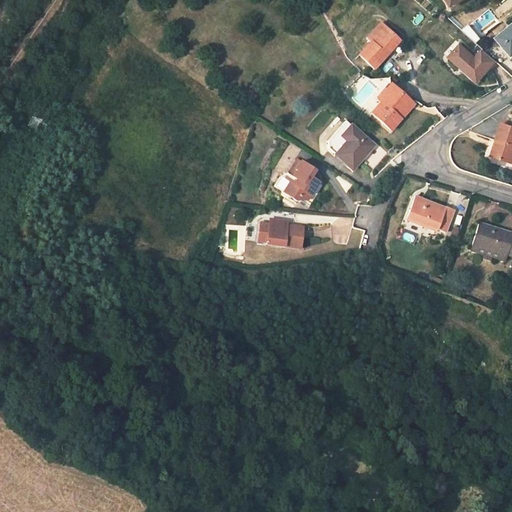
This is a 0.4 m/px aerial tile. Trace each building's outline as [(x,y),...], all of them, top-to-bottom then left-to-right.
[(508,9),(511,5),(511,0),(507,0),(503,3),(508,9)] [(475,20),(479,26),(488,20),(485,14),(475,20)] [(397,39),(380,24),(366,38),(371,43),(359,55),(374,69),(386,57),(384,54),(397,39)] [(500,41),(505,47),(509,44),(504,38),(500,41)] [(462,45),(457,40),(445,53),(450,58),(462,45)] [(496,62),(483,50),(476,58),(462,45),(450,58),(476,82),(489,68),(490,69),(496,62)] [(288,77),(295,71),(288,63),(281,70),(288,77)] [(338,71),(344,77),(350,70),(345,64),(338,71)] [(390,130),(400,119),(397,117),(410,102),(391,84),(377,100),(380,103),(371,114),(390,130)] [(243,100),(249,104),(255,95),(250,91),(243,100)] [(375,100),(367,109),(371,112),(379,103),(375,100)] [(397,117),(400,119),(414,104),(410,102),(397,117)] [(511,126),(503,124),(497,141),(500,143),(495,158),(511,163),(511,126)] [(373,146),(351,126),(341,136),(347,141),(335,155),(352,170),(373,146)] [(500,143),(497,141),(492,156),(495,158),(500,143)] [(297,160),(287,174),(286,173),(279,177),(273,187),(296,201),(297,198),(302,197),(307,200),(318,183),(310,178),(315,172),(297,160)] [(445,233),(454,210),(446,207),(445,209),(415,197),(405,221),(435,232),(437,229),(445,233)] [(285,225),(268,223),(265,244),(300,248),(303,227),(285,225)] [(485,230),(486,225),(478,223),(470,251),(482,255),(481,259),(489,261),(491,258),(504,262),(506,255),(508,249),(511,250),(511,232),(492,227),(491,232),(485,230)] [(501,301),(494,299),(492,307),(499,308),(501,301)]
